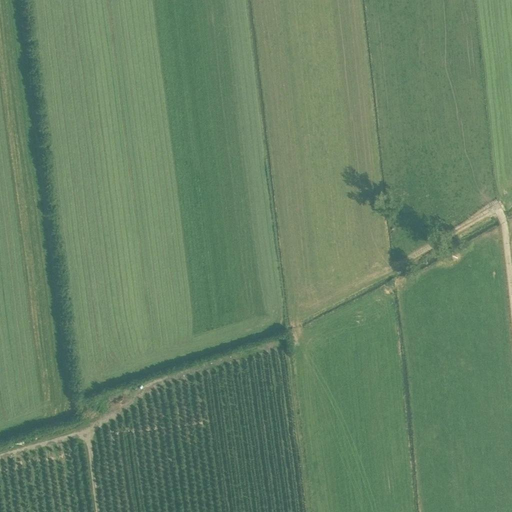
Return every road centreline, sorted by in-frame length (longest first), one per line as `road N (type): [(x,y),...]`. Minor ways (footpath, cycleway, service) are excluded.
road 1 (track): [(0,456),(85,430),(144,389),(276,344)]
road 2 (track): [(511,288),(496,208),(388,269)]
